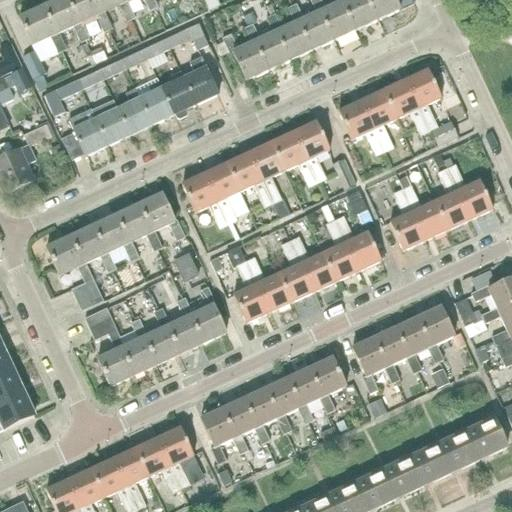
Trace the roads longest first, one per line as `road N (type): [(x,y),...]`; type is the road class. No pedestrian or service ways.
road 1 (residential): [(1,239),(449,27)]
road 2 (residential): [(92,439),(511,243)]
road 3 (residential): [(92,439),(1,239)]
road 4 (residential): [(511,162),(449,27)]
